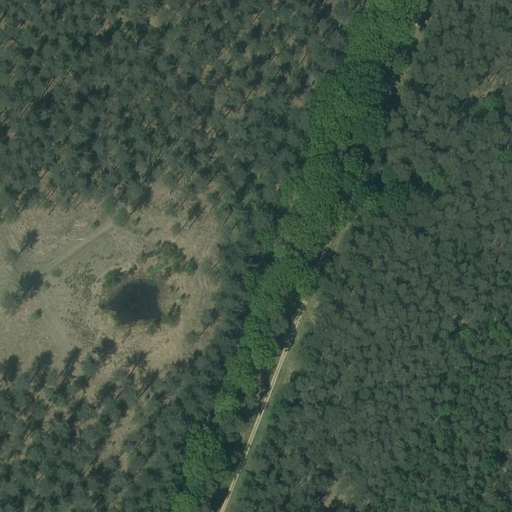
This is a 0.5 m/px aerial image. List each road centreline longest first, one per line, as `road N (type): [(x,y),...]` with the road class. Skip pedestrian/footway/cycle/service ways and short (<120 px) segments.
road 1 (secondary): [(171,511),(375,0)]
road 2 (track): [(143,0),(224,151)]
